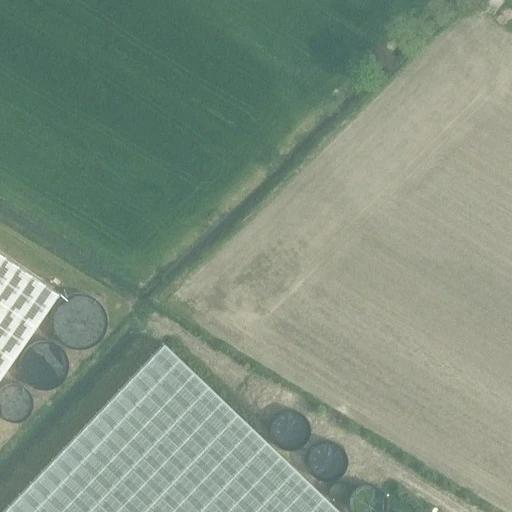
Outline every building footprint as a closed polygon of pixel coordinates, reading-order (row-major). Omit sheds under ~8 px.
[(0,377),(57,294),(0,254),(0,377)] [(77,288),(69,298),(61,292),(50,307),(60,314),(52,327),(85,351),(112,313),(77,288)] [(60,384),(64,345),(29,342),(26,381),(60,384)] [(338,511),(319,493),(163,343),(0,511),(338,511)] [(14,392),(0,401),(0,403),(10,417),(25,407),(14,392)]
